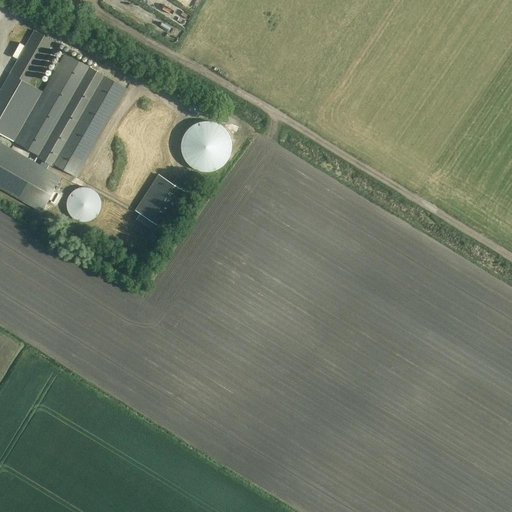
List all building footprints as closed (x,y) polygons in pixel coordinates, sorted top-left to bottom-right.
[(125,0),(106,0),(122,13),(130,4),(125,0)] [(34,31),(0,91),(0,133),(1,134),(14,142),(42,93),(28,85),(53,42),(34,31)] [(42,93),(14,142),(77,178),(128,89),(65,53),(42,93)] [(101,66),(99,70),(108,74),(110,69),(101,66)] [(197,170),(204,172),(211,172),(218,170),(225,166),(229,160),(232,153),(233,146),(232,139),(229,132),(224,126),(218,122),(210,120),(203,121),(195,123),(189,128),(185,133),(182,140),(181,147),(183,154),(186,161),(191,166),(197,170)] [(0,188),(42,213),(62,178),(0,142),(0,188)] [(136,211),(144,216),(162,228),(186,192),(159,175),(136,211)] [(102,205),(98,195),(90,189),(79,188),(71,195),(67,205),(70,215),(79,221),(90,221),(98,215),(102,205)]
